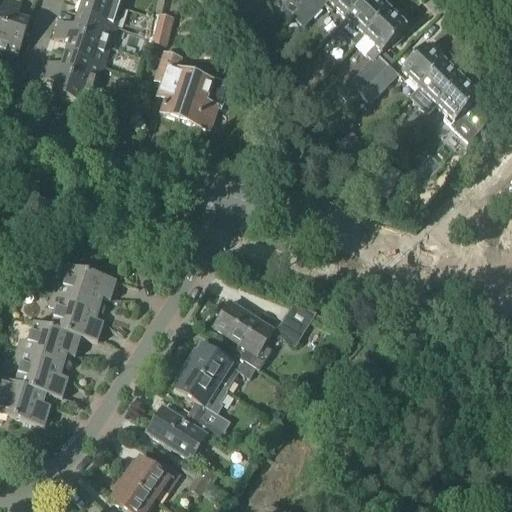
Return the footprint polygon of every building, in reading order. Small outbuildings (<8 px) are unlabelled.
[(66,0),(65,5),(80,10),(77,20),(114,32),(121,13),(80,0),(66,0)] [(80,0),(121,13),(125,0),(80,0)] [(234,0),(237,7),(240,6),(243,14),(255,9),(255,7),(267,3),(265,0),(234,0)] [(290,0),(289,2),(288,0),(284,8),(286,14),(293,19),(303,4),(305,0),(290,0)] [(293,19),(291,23),(302,34),(323,12),(323,11),(311,0),(305,0),(303,4),(293,19)] [(311,0),(323,11),(323,12),(330,19),(334,15),(344,25),(367,0),(311,0)] [(344,25),(327,42),(333,47),(339,47),(345,41),(354,50),(362,42),(362,41),(386,15),(370,0),(367,0),(344,25)] [(0,7),(0,39),(12,5),(2,2),(0,7)] [(19,8),(12,5),(0,39),(0,59),(14,64),(27,27),(14,23),(19,8)] [(352,92),(343,101),(351,108),(360,99),(387,71),(377,62),(405,33),(386,15),(362,41),(362,42),(363,42),(356,50),(371,64),(348,88),(352,92)] [(166,51),(172,22),(153,18),(148,48),(166,51)] [(73,32),(57,27),(55,34),(108,51),(114,32),(77,20),(73,32)] [(52,43),(67,48),(63,60),(101,72),(108,51),(55,34),(52,43)] [(387,71),(360,99),(370,109),(397,80),(404,87),(408,83),(418,92),(443,67),(425,50),(398,79),(387,71)] [(158,101),(166,104),(161,118),(210,134),(217,112),(221,114),(230,88),(212,82),(211,87),(176,75),(180,63),(164,58),(155,85),(162,88),(158,101)] [(60,70),(45,65),(42,73),(95,91),(101,72),(63,60),(60,70)] [(414,96),(408,102),(427,119),(436,110),(461,84),(443,67),(418,92),(414,96)] [(39,82),(54,87),(50,100),(88,112),(95,91),(42,73),(39,82)] [(461,84),(436,110),(447,120),(443,124),(468,148),(478,137),(489,125),(488,124),(472,108),(479,101),(461,84)] [(61,288),(54,286),(50,299),(98,312),(101,302),(109,305),(115,283),(67,269),(61,288)] [(55,312),(49,331),(79,341),(96,346),(102,325),(95,323),(98,312),(50,299),(47,309),(55,312)] [(227,307),(211,332),(233,346),(227,355),(256,373),(255,373),(260,376),(273,356),(262,349),(271,335),(227,307)] [(293,309),(274,339),(294,352),(316,318),(293,309)] [(26,345),(19,343),(15,355),(63,369),(66,359),(74,361),(79,341),(49,331),(31,326),(26,345)] [(191,357),(183,370),(215,390),(226,397),(238,377),(249,384),(255,373),(256,373),(227,355),(221,364),(199,350),(194,359),(191,357)] [(19,368),(14,386),(45,397),(62,402),(68,381),(61,379),(63,369),(15,355),(12,366),(19,368)] [(177,386),(172,393),(194,407),(188,417),(211,432),(212,430),(212,429),(219,433),(223,425),(217,422),(218,420),(216,419),(221,411),(218,409),(226,397),(225,397),(215,390),(183,370),(174,384),(177,386)] [(14,386),(0,382),(0,417),(44,430),(50,409),(42,407),(45,397),(14,386)] [(159,412),(144,436),(188,464),(204,440),(233,458),(240,447),(212,430),(211,432),(188,417),(182,426),(159,412)] [(132,470),(129,468),(119,483),(151,504),(160,491),(166,495),(178,478),(161,466),(155,475),(137,462),(132,470)] [(192,467),(185,478),(194,483),(207,491),(215,477),(202,469),(201,472),(192,467)] [(109,504),(121,511),(145,511),(151,504),(119,483),(111,495),(114,497),(109,504)] [(188,493),(201,501),(203,497),(217,505),(220,499),(207,492),(207,491),(194,483),(188,493)]
